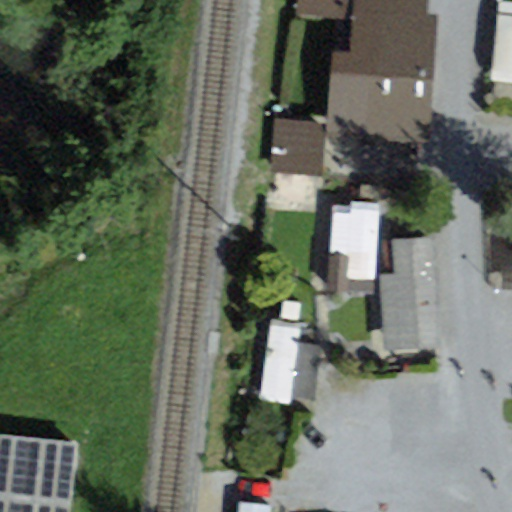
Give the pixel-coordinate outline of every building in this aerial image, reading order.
[(429,132),(433,0),(298,0),(298,11),(353,12),(352,46),(332,46),(329,128),(429,132)] [(511,74),(511,4),(498,5),(497,74),(511,74)] [(320,163),(321,128),(280,126),(279,161),(320,163)] [(377,283),(382,201),(337,198),(332,281),(377,283)] [(388,349),(439,348),(436,231),(384,233),(388,349)] [(267,317),(264,395),(310,397),(313,319),(267,317)] [(0,511),(64,511),(65,504),(0,496),(0,511)]
